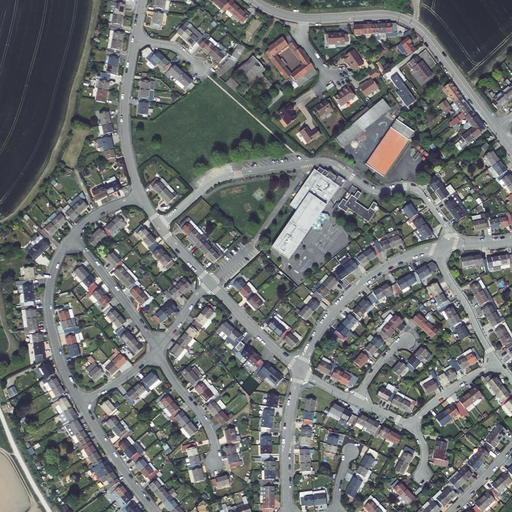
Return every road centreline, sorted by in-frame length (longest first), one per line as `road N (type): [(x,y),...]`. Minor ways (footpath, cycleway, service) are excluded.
road 1 (residential): [(454,244),(415,189),(371,190),(323,162),(217,178),(159,227)]
road 2 (tertiary): [(303,18),(392,15),(413,23),(496,129)]
road 3 (residential): [(301,370),(325,321),(363,282),(438,246)]
road 4 (residential): [(72,236),(54,266),(48,306),(60,362),(80,402)]
road 5 (residential): [(135,39),(124,133),(142,196)]
road 6 (residential): [(288,511),(285,456),(301,370)]
road 7 (residential): [(72,236),(156,350)]
road 8 (residential): [(499,364),(438,246)]
road 9 (residential): [(80,402),(155,511)]
road 10 (residential): [(156,350),(206,423),(216,464)]
road 11 (residential): [(210,283),(301,370)]
